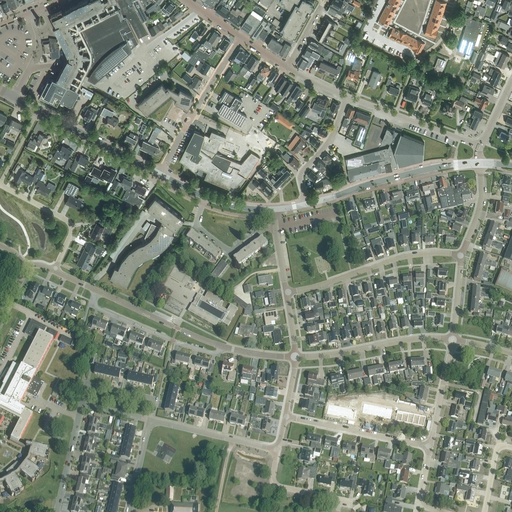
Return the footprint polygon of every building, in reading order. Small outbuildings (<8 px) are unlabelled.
[(0,6),(0,8),(2,7),(4,11),(10,9),(7,1),(4,2),(3,0),(0,0),(1,3),(0,3),(0,6)] [(7,0),(11,8),(19,5),(16,0),(7,0)] [(84,0),(65,10),(66,11),(63,13),(62,9),(51,14),(54,22),(56,21),(57,23),(53,25),(68,54),(70,53),(70,58),(68,57),(62,67),(57,78),(69,85),(71,81),(72,78),(74,74),(75,73),(76,73),(77,70),(89,76),(88,78),(95,81),(128,54),(132,50),(131,48),(139,42),(125,15),(124,16),(120,8),(121,8),(117,0),(84,0)] [(117,0),(121,8),(123,15),(127,15),(139,38),(148,33),(136,11),(130,0),(117,0)] [(132,0),(133,2),(138,12),(141,11),(142,13),(140,14),(144,23),(145,22),(152,19),(150,16),(149,14),(148,14),(144,7),(140,0),(132,0)] [(147,0),(148,1),(147,3),(145,5),(147,9),(149,11),(156,5),(159,2),(161,4),(164,1),(162,0),(147,0)] [(237,0),(218,0),(215,6),(218,8),(216,10),(225,16),(230,10),(237,0)] [(284,2),(288,4),(288,5),(293,8),(294,8),(297,9),(294,14),(293,14),(291,17),(292,18),(289,22),(288,22),(286,25),(287,26),(284,31),(284,30),(282,33),(282,34),(292,40),(294,37),(295,37),(299,32),(297,31),(299,28),(300,29),(303,23),(302,23),(303,20),(305,21),(308,15),(306,14),(308,11),(311,12),(314,5),(312,4),(314,1),(311,0),(279,0),(280,1),(284,3),(284,2)] [(354,7),(341,0),(332,0),(331,4),(339,8),(339,9),(343,11),(345,7),(352,11),(354,7)] [(386,24),(388,25),(401,0),(388,0),(379,20),(382,22),(384,23),(386,24)] [(438,29),(446,2),(438,0),(435,0),(427,26),(427,25),(424,34),(435,37),(438,29)] [(510,1),(509,0),(503,0),(503,1),(504,1),(502,6),(501,9),(504,11),(505,7),(509,9),(511,5),(509,4),(510,1)] [(168,15),(170,12),(171,12),(176,6),(169,1),(166,4),(165,4),(161,9),(168,15)] [(251,33),(255,27),(262,18),(266,11),(255,3),(253,5),(258,8),(257,9),(254,7),(241,26),(242,27),(241,27),(250,33),(251,33)] [(151,16),(161,6),(159,4),(153,9),(149,13),(151,16)] [(342,12),(330,5),(327,11),(334,15),(336,12),(341,15),(342,12)] [(241,11),(237,8),(235,10),(233,8),(226,17),(239,26),(247,14),(250,10),(244,6),(241,11)] [(170,17),(172,20),(176,17),(177,18),(182,15),(181,14),(183,12),(180,9),(170,17)] [(189,32),(200,22),(194,15),(183,25),(189,32)] [(475,45),(482,22),(466,17),(464,24),(466,25),(458,50),(469,54),(472,44),(475,45)] [(264,28),(267,24),(268,22),(262,18),(255,27),(251,33),(250,34),(255,37),(257,39),(257,38),(262,31),(262,30),(264,27),(264,28)] [(275,18),(272,22),(280,28),(283,24),(275,18)] [(326,18),(325,21),(325,20),(322,24),(323,25),(332,29),(334,25),(336,27),(338,25),(326,18)] [(165,27),(160,21),(156,24),(160,30),(165,27)] [(507,30),(509,25),(501,21),(501,22),(499,25),(499,26),(507,30)] [(204,32),(207,28),(207,27),(207,26),(205,26),(202,24),(200,28),(199,28),(197,31),(195,30),(191,36),(196,39),(200,33),(202,35),(203,34),(204,34),(204,33),(204,32)] [(153,35),(157,33),(160,30),(156,25),(153,26),(155,29),(151,31),(153,35)] [(319,30),(319,31),(328,35),(330,31),(333,33),(334,31),(332,29),(323,25),(322,27),(321,26),(319,30)] [(406,34),(400,30),(399,30),(393,27),(392,29),(391,31),(390,33),(389,35),(388,37),(412,49),(419,53),(425,43),(417,39),(406,34)] [(213,33),(211,32),(187,60),(194,65),(199,59),(204,62),(205,60),(221,36),(214,31),(213,33)] [(318,32),(316,36),(325,41),(327,37),(330,39),(331,37),(328,35),(319,31),(318,33),(318,32)] [(182,32),(174,39),(178,43),(186,36),(182,32)] [(376,45),(380,40),(371,32),(367,37),(376,45)] [(283,44),(284,42),(286,39),(282,37),(276,33),(275,36),(278,38),(277,40),(272,37),(267,45),(278,52),(283,44)] [(509,42),(507,41),(509,38),(503,35),(500,42),(503,43),(502,46),(506,48),(506,47),(511,49),(511,43),(509,42)] [(52,58),(61,57),(59,46),(57,45),(57,44),(58,41),(56,41),(57,39),(49,37),(49,38),(50,38),(50,40),(42,41),(44,53),(51,51),(52,58)] [(286,39),(284,42),(285,42),(279,53),(285,56),(291,45),(293,41),(287,37),(286,39)] [(343,42),(349,45),(352,41),(346,37),(343,42)] [(220,46),(217,50),(220,52),(222,48),(225,50),(228,47),(228,46),(230,42),(225,38),(219,46),(220,46)] [(308,45),(307,46),(320,54),(324,47),(311,39),(308,45)] [(192,47),(195,50),(200,43),(197,40),(192,47)] [(489,47),(490,44),(485,41),(481,50),(486,52),(489,47)] [(301,57),(297,64),(304,68),(306,66),(309,68),(313,59),(315,57),(317,58),(320,54),(307,46),(307,47),(301,57)] [(240,48),(235,55),(230,63),(233,65),(232,67),(238,71),(241,66),(238,64),(241,59),(245,61),(249,54),(246,52),(240,48)] [(344,58),(353,61),(355,55),(352,54),(352,51),(348,50),(344,58)] [(479,53),(474,51),(470,62),(475,63),(479,53)] [(500,51),(497,57),(507,61),(509,56),(503,53),(500,51)] [(478,58),(483,61),(486,54),(481,52),(478,58)] [(245,74),(250,67),(253,69),(259,61),(252,56),(247,64),(246,63),(240,70),(245,74)] [(318,68),(326,72),(329,65),(322,62),(324,57),(320,56),(317,63),(320,64),(318,68)] [(494,63),(498,64),(504,67),(507,61),(497,57),(494,63)] [(360,63),(361,60),(355,58),(354,61),(351,70),(349,69),(347,76),(352,78),(352,79),(355,80),(356,79),(359,72),(362,64),(360,63)] [(432,77),(434,74),(440,76),(445,61),(438,58),(434,69),(432,69),(432,68),(425,65),(422,73),(432,77)] [(477,59),(474,66),(481,69),(484,61),(477,59)] [(203,64),(200,62),(196,69),(206,74),(211,66),(204,62),(203,64)] [(185,69),(190,72),(194,66),(189,63),(185,69)] [(262,74),(263,73),(266,75),(270,69),(265,65),(257,76),(260,78),(263,75),(262,74)] [(329,65),(326,72),(334,76),(336,72),(339,73),(342,67),(338,65),(337,68),(329,65)] [(495,70),(491,68),(488,74),(499,79),(502,73),(495,70)] [(368,77),(368,76),(371,78),(368,84),(375,87),(377,80),(380,81),(381,78),(381,77),(379,76),(380,73),(374,70),(374,71),(368,69),(365,76),(368,77)] [(225,78),(231,82),(232,80),(236,74),(230,70),(225,78)] [(274,70),(270,76),(268,76),(268,77),(268,78),(270,80),(267,83),(272,86),(274,84),(272,83),(279,73),(274,70)] [(488,74),(485,72),(483,78),(496,84),(499,79),(488,74)] [(182,77),(188,83),(192,78),(186,73),(182,77)] [(190,84),(189,86),(192,89),(194,86),(197,88),(202,80),(195,76),(194,79),(194,80),(191,84),(190,84)] [(256,80),(257,79),(254,76),(253,77),(249,82),(249,83),(253,85),(256,80)] [(280,92),(287,80),(282,77),(274,88),(280,92)] [(44,89),(40,96),(49,101),(57,105),(60,100),(66,103),(70,105),(73,104),(80,91),(78,91),(53,78),(51,82),(48,81),(45,86),(44,89)] [(389,88),(388,92),(393,94),(393,93),(398,94),(399,89),(400,86),(397,85),(396,87),(393,87),(394,86),(393,85),(390,83),(391,79),(388,78),(386,84),(389,85),(388,87),(389,88)] [(293,84),(287,80),(280,92),(285,95),(293,84)] [(148,115),(170,96),(171,96),(170,95),(171,94),(174,97),(176,98),(174,101),(178,103),(178,102),(182,104),(181,105),(188,109),(194,98),(192,97),(193,95),(180,88),(178,92),(168,86),(166,87),(162,83),(141,100),(142,100),(138,103),(147,115),(148,115)] [(301,95),(303,92),(300,91),(302,89),(297,85),(291,94),(289,97),(287,100),(291,102),(294,97),(296,98),(296,97),(297,97),(298,96),(301,95)] [(483,96),(485,93),(491,96),(494,89),(484,85),(481,91),(479,90),(477,93),(483,96)] [(405,98),(404,98),(411,100),(410,102),(411,102),(412,99),(416,100),(420,89),(410,86),(408,89),(407,88),(408,89),(405,98)] [(83,87),(81,90),(86,92),(84,96),(90,99),(93,93),(83,87)] [(242,100),(225,90),(218,101),(222,104),(218,111),(241,125),(247,116),(236,110),(242,100)] [(425,104),(425,103),(430,105),(432,99),(433,94),(426,92),(424,96),(422,102),(422,103),(425,104)] [(327,107),(326,107),(329,100),(325,98),(324,100),(318,97),(316,103),(315,102),(312,108),(313,108),(321,111),(319,117),(320,116),(323,117),(326,111),(328,107),(327,107)] [(478,104),(479,104),(479,106),(483,109),(485,104),(487,105),(488,101),(487,100),(482,98),(482,100),(476,97),(474,101),(479,103),(478,104)] [(453,113),(455,107),(454,106),(455,105),(461,108),(464,103),(457,100),(457,99),(453,98),(450,105),(445,103),(442,110),(442,111),(442,112),(443,113),(445,113),(446,112),(446,111),(453,113)] [(304,102),(299,99),(296,104),(300,108),(304,102)] [(332,118),(333,114),(332,114),(334,110),(336,111),(339,104),(334,102),(333,105),(332,105),(331,109),(330,109),(327,116),(332,118)] [(310,109),(304,106),(299,114),(304,117),(310,109)] [(86,120),(86,121),(87,121),(88,121),(89,121),(91,117),(94,119),(96,113),(100,115),(103,110),(99,108),(98,110),(92,107),(91,110),(88,108),(87,107),(84,110),(86,112),(83,118),(86,120)] [(112,117),(114,112),(104,107),(100,114),(107,118),(104,124),(109,126),(110,124),(115,127),(119,120),(112,117)] [(352,117),(354,109),(349,107),(346,115),(348,115),(347,118),(345,117),(343,122),(344,123),(343,125),(348,127),(349,125),(347,124),(350,116),(352,117)] [(475,128),(480,119),(483,113),(475,109),(472,115),(475,116),(473,121),(469,119),(468,123),(471,124),(470,126),(475,128)] [(362,112),(357,110),(354,118),(358,119),(357,122),(359,123),(365,125),(366,122),(368,123),(371,116),(367,114),(367,113),(363,111),(363,112),(362,112)] [(287,125),(289,121),(278,113),(275,117),(287,125)] [(6,124),(0,135),(0,140),(4,142),(6,139),(2,138),(6,132),(7,129),(10,130),(11,127),(18,130),(21,124),(12,119),(9,125),(6,124)] [(360,125),(353,144),(360,146),(362,142),(361,140),(362,136),(363,137),(366,129),(364,127),(360,125)] [(318,133),(325,137),(328,131),(324,129),(325,128),(321,126),(320,129),(315,126),(313,130),(316,132),(318,133)] [(262,159),(251,152),(245,160),(241,163),(234,160),(222,155),(222,154),(217,152),(221,141),(223,142),(226,136),(213,131),(212,131),(209,136),(204,134),(206,128),(204,134),(195,130),(180,159),(194,171),(198,166),(207,170),(205,178),(232,189),(244,176),(247,178),(255,165),(258,160),(260,161),(262,159)] [(387,129),(382,140),(390,143),(388,147),(387,148),(364,154),(355,156),(345,159),(348,168),(348,169),(348,172),(349,177),(351,180),(382,171),(381,169),(387,168),(387,169),(390,169),(392,168),(392,167),(392,166),(398,165),(399,165),(423,159),(424,142),(401,133),(400,135),(394,133),(395,131),(393,130),(393,131),(387,128),(387,129)] [(511,128),(510,128),(509,132),(509,135),(501,131),(498,137),(506,141),(508,138),(511,137),(511,128)] [(33,141),(30,139),(26,147),(33,151),(36,145),(35,145),(36,143),(43,147),(44,146),(45,147),(47,146),(48,144),(48,142),(46,141),(48,138),(47,138),(47,136),(45,135),(44,136),(40,134),(37,140),(34,139),(33,141)] [(136,140),(138,136),(136,135),(134,138),(127,135),(124,140),(124,141),(127,142),(128,142),(134,145),(136,140)] [(147,151),(153,137),(151,136),(149,139),(148,142),(144,140),(140,147),(147,151)] [(308,147),(309,145),(306,142),(301,136),(290,150),(295,155),(300,150),(305,155),(311,149),(308,147)] [(311,136),(310,137),(306,140),(309,143),(310,141),(316,147),(320,142),(314,137),(313,138),(311,136)] [(158,148),(157,147),(153,145),(154,142),(156,138),(153,137),(147,151),(154,154),(154,153),(156,153),(158,152),(159,152),(160,152),(158,147),(158,148)] [(71,153),(73,150),(63,145),(59,152),(56,151),(53,157),(56,158),(60,160),(63,154),(64,155),(64,156),(68,158),(70,153),(71,153)] [(331,158),(327,153),(322,158),(326,163),(327,163),(329,165),(333,168),(336,164),(333,161),(332,162),(331,161),(330,160),(331,158)] [(75,160),(73,164),(70,169),(74,171),(76,166),(79,161),(86,165),(89,159),(88,159),(89,158),(86,157),(86,158),(80,155),(78,161),(75,160)] [(289,155),(285,158),(289,162),(288,163),(292,166),(292,165),(295,168),(300,164),(294,157),(292,159),(289,155)] [(325,170),(322,167),(325,165),(320,160),(315,165),(320,170),(322,172),(325,170)] [(14,178),(21,182),(26,172),(19,168),(21,166),(18,164),(14,171),(17,173),(14,178)] [(95,167),(91,173),(103,179),(104,177),(111,181),(115,173),(115,171),(113,170),(111,170),(111,171),(105,168),(103,171),(95,167)] [(263,177),(267,173),(261,167),(257,172),(263,177)] [(277,173),(279,175),(280,176),(284,180),(291,173),(287,169),(287,170),(284,167),(280,170),(277,173)] [(321,176),(318,173),(316,175),(312,171),(307,175),(314,181),(316,178),(318,180),(321,176)] [(316,178),(314,181),(316,182),(325,176),(319,171),(318,173),(321,176),(318,180),(316,178)] [(21,182),(22,180),(30,184),(32,181),(35,182),(38,175),(35,174),(34,177),(25,173),(26,172),(21,182)] [(99,180),(93,177),(92,178),(87,176),(89,172),(88,172),(86,176),(87,176),(85,179),(96,185),(99,180)] [(127,192),(130,187),(132,182),(130,180),(131,179),(125,176),(124,177),(123,177),(120,181),(121,182),(125,184),(123,186),(125,188),(125,189),(127,190),(122,198),(126,200),(130,193),(127,192)] [(273,183),(276,187),(284,180),(280,176),(276,180),(273,177),(270,180),(273,183)] [(464,177),(459,178),(461,190),(457,190),(453,191),(456,207),(463,205),(463,202),(471,200),(470,199),(472,199),(471,198),(470,193),(469,193),(469,192),(469,193),(468,188),(465,189),(464,185),(465,185),(464,177)] [(255,180),(253,178),(248,185),(252,189),(256,186),(260,183),(256,179),(255,180)] [(502,186),(502,188),(504,190),(504,191),(503,190),(503,192),(511,193),(511,186),(509,186),(511,179),(503,178),(503,181),(501,181),(500,182),(500,184),(500,185),(502,186)] [(324,185),(330,183),(327,179),(322,180),(322,181),(314,183),(316,189),(324,187),(324,185)] [(446,185),(446,182),(445,182),(445,180),(439,181),(440,190),(437,191),(439,199),(439,198),(441,204),(433,206),(431,197),(423,198),(427,214),(434,212),(456,207),(453,191),(452,188),(450,188),(449,184),(446,185)] [(39,181),(36,186),(39,187),(37,190),(47,196),(51,189),(53,190),(55,185),(55,186),(49,183),(47,187),(44,185),(44,184),(39,181)] [(263,181),(259,185),(263,188),(262,189),(268,195),(273,190),(263,181)] [(67,193),(67,194),(70,195),(65,205),(66,204),(70,206),(69,208),(71,205),(77,209),(82,201),(83,199),(79,197),(78,199),(74,197),(79,187),(72,184),(73,184),(68,193),(67,193)] [(132,190),(130,193),(126,200),(139,207),(143,199),(137,196),(139,192),(143,194),(147,188),(143,186),(142,187),(138,184),(135,190),(135,189),(134,191),(132,190)] [(434,193),(432,184),(425,185),(422,186),(423,193),(430,191),(431,194),(434,193)] [(407,198),(406,199),(407,202),(419,199),(417,190),(416,187),(412,188),(412,191),(406,193),(407,198)] [(391,198),(392,202),(402,200),(400,191),(395,193),(395,192),(393,193),(392,194),(392,197),(393,196),(393,198),(391,198)] [(382,200),(380,201),(381,206),(386,205),(387,210),(390,209),(393,217),(396,217),(393,207),(390,208),(387,195),(381,196),(382,200)] [(174,234),(172,233),(174,229),(176,230),(184,219),(155,197),(148,206),(149,206),(148,208),(162,220),(159,227),(152,223),(145,237),(147,242),(144,243),(139,245),(129,252),(122,261),(118,268),(115,267),(110,277),(128,285),(127,285),(132,275),(131,274),(132,272),(134,269),(137,265),(139,263),(142,260),(145,258),(149,256),(152,255),(156,253),(160,251),(162,249),(165,246),(168,243),(170,241),(172,237),(174,234)] [(366,210),(372,208),(372,209),(376,208),(373,199),(368,201),(368,200),(364,201),(366,210)] [(353,221),(359,220),(357,212),(354,213),(354,212),(352,204),(346,206),(348,213),(350,213),(353,221)] [(497,204),(495,214),(502,215),(502,213),(504,214),(504,218),(509,219),(510,211),(505,210),(503,210),(504,205),(497,204)] [(111,255),(115,258),(146,211),(143,209),(111,255)] [(460,217),(459,219),(464,221),(468,212),(462,210),(461,212),(459,211),(457,216),(460,217)] [(384,224),(380,211),(375,212),(379,226),(384,224)] [(410,219),(408,212),(398,215),(399,221),(410,219)] [(143,228),(147,230),(152,223),(148,220),(143,228)] [(96,224),(91,235),(91,234),(100,239),(103,233),(105,233),(107,233),(108,234),(109,236),(110,236),(115,226),(111,224),(110,227),(99,221),(97,225),(96,224)] [(462,226),(451,222),(449,226),(453,227),(452,230),(460,233),(462,226)] [(491,223),(489,229),(501,233),(503,233),(503,231),(499,229),(500,225),(498,224),(498,225),(491,223)] [(401,234),(398,235),(399,242),(400,242),(401,247),(407,246),(406,238),(405,238),(405,237),(409,236),(408,229),(401,230),(401,234)] [(412,244),(419,244),(418,236),(421,236),(421,229),(417,229),(417,232),(411,232),(412,244)] [(422,229),(422,234),(422,239),(425,239),(425,243),(434,243),(434,236),(425,236),(425,229),(422,229)] [(495,233),(497,234),(496,234),(500,236),(501,233),(489,229),(487,235),(494,237),(495,233)] [(221,253),(192,232),(186,238),(216,260),(221,253)] [(394,233),(388,235),(389,242),(387,243),(389,250),(395,249),(392,240),(395,239),(394,233)] [(487,235),(485,241),(497,245),(502,247),(503,244),(494,241),(494,242),(492,242),(494,237),(487,235)] [(268,244),(263,237),(233,259),(238,266),(268,244)] [(375,240),(371,242),(374,251),(375,250),(378,257),(383,255),(381,247),(380,245),(383,244),(381,238),(375,240)] [(490,249),(491,245),(493,245),(492,246),(496,248),(497,245),(485,241),(483,247),(485,248),(484,251),(489,252),(490,249)] [(96,248),(87,244),(77,264),(86,268),(96,248)] [(365,248),(367,253),(364,254),(367,261),(372,259),(370,251),(368,247),(365,248)] [(480,255),(479,261),(491,264),(492,262),(488,261),(486,261),(487,256),(480,255)] [(496,265),(491,264),(479,261),(477,267),(484,269),(485,265),(495,268),(496,265)] [(488,274),(484,273),(484,274),(483,273),(484,269),(477,267),(475,273),(488,276),(488,274)] [(495,285),(511,293),(511,276),(506,274),(508,270),(502,268),(500,272),(501,272),(495,285)] [(448,270),(442,269),(442,271),(438,271),(434,271),(434,274),(438,275),(437,277),(447,278),(448,270)] [(487,279),(488,276),(475,273),(473,279),(481,281),(482,277),(483,277),(483,278),(487,279)] [(271,276),(258,278),(259,285),(268,284),(268,286),(273,286),(271,276)] [(411,282),(410,276),(403,277),(403,283),(404,287),(407,287),(408,291),(411,291),(411,282)] [(397,289),(396,285),(397,285),(396,279),(388,280),(389,286),(393,286),(394,290),(397,289)] [(436,281),(435,287),(440,287),(439,292),(439,295),(444,296),(445,293),(446,293),(446,285),(441,285),(441,282),(436,281)] [(382,297),(385,296),(383,282),(377,283),(378,290),(375,291),(376,296),(381,295),(382,297)] [(29,290),(25,297),(30,299),(33,294),(35,294),(38,287),(32,284),(30,290),(29,290)] [(369,298),(372,297),(372,294),(371,289),(370,285),(364,286),(366,294),(368,294),(369,298)] [(42,295),(38,294),(36,299),(41,302),(44,296),(50,298),(53,292),(45,288),(42,294),(42,295)] [(357,288),(351,289),(353,297),(354,303),(357,302),(358,307),(363,306),(362,301),(360,301),(360,296),(361,296),(360,292),(358,292),(357,288)] [(215,327),(218,323),(220,324),(221,323),(228,326),(230,323),(238,309),(231,305),(227,311),(221,307),(222,305),(220,303),(222,300),(208,292),(205,298),(198,294),(195,300),(193,305),(192,304),(188,312),(215,327)] [(269,306),(276,305),(274,295),(274,294),(266,295),(266,299),(268,298),(269,306)] [(66,298),(59,295),(56,300),(54,299),(51,304),(54,305),(55,304),(62,308),(64,304),(63,303),(66,298)] [(326,299),(323,300),(324,304),(326,303),(326,304),(329,303),(329,309),(336,308),(335,301),(332,302),(331,295),(325,295),(326,299)] [(310,303),(309,300),(302,301),(304,309),(310,308),(310,307),(314,307),(314,310),(322,309),(321,305),(315,306),(314,302),(310,303)] [(66,306),(64,311),(69,314),(72,308),(73,309),(71,314),(76,316),(78,312),(78,311),(80,307),(72,303),(70,307),(69,307),(66,306)] [(322,309),(314,310),(314,313),(313,313),(305,315),(306,321),(314,319),(314,318),(322,317),(322,314),(323,314),(322,309)] [(274,322),(274,320),(278,319),(277,311),(263,313),(266,326),(271,325),(271,322),(274,322)] [(420,317),(412,318),(413,322),(414,322),(414,328),(422,328),(422,321),(421,321),(420,317)] [(92,326),(98,329),(102,321),(95,318),(94,321),(91,320),(88,328),(91,329),(92,326)] [(0,420),(1,418),(2,417),(0,416),(2,412),(19,420),(10,438),(18,442),(32,415),(17,407),(21,401),(24,395),(26,390),(37,396),(44,383),(44,382),(33,377),(52,339),(54,340),(57,333),(58,333),(50,329),(46,336),(43,334),(46,327),(31,320),(24,334),(35,339),(22,364),(21,366),(13,362),(10,368),(5,378),(0,388),(0,420)] [(381,320),(373,321),(375,327),(378,326),(379,334),(385,333),(383,324),(382,325),(381,320)] [(98,329),(105,331),(104,334),(106,335),(110,327),(107,326),(108,323),(102,321),(98,329)] [(314,325),(307,326),(308,333),(315,332),(319,331),(318,325),(324,324),(324,321),(317,322),(317,325),(314,326),(314,325)] [(373,336),(371,327),(370,322),(362,324),(363,330),(365,329),(367,337),(373,336)] [(498,326),(496,333),(501,335),(505,324),(503,323),(502,326),(502,327),(498,326)] [(254,330),(255,328),(255,325),(252,325),(251,327),(240,324),(238,335),(249,338),(250,334),(253,335),(254,330)] [(336,334),(335,332),(339,332),(337,324),(333,325),(334,328),(331,328),(332,334),(327,335),(328,344),(337,343),(337,342),(336,334)] [(361,338),(359,330),(358,324),(351,326),(352,331),(354,331),(355,339),(361,338)] [(501,335),(507,336),(509,329),(510,327),(507,327),(508,324),(505,324),(501,335)] [(111,334),(117,336),(120,328),(119,328),(119,327),(117,326),(116,327),(114,326),(112,329),(110,327),(106,335),(109,337),(111,334)] [(268,331),(274,330),(274,326),(267,327),(262,327),(264,334),(268,334),(268,331)] [(120,328),(117,336),(123,339),(122,342),(125,343),(128,335),(125,334),(126,331),(120,328)] [(282,344),(282,343),(280,330),(272,332),(275,345),(279,344),(279,345),(280,345),(280,344),(282,344)] [(131,336),(128,335),(125,343),(128,344),(129,341),(135,344),(138,336),(132,333),(131,336)] [(310,346),(319,345),(318,341),(321,340),(321,342),(327,341),(326,333),(320,334),(320,337),(318,337),(309,339),(310,346)] [(73,347),(75,343),(73,341),(62,335),(59,341),(66,344),(70,346),(73,347)] [(140,349),(143,350),(146,342),(144,341),(145,338),(138,336),(135,344),(142,346),(140,349)] [(157,343),(150,340),(149,343),(146,342),(143,350),(144,350),(143,352),(145,352),(146,351),(147,348),(154,351),(157,343)] [(163,346),(157,343),(154,351),(160,353),(159,356),(162,358),(165,350),(162,348),(163,346)] [(175,362),(182,363),(184,355),(177,353),(176,356),(173,356),(171,364),(174,365),(175,362)] [(184,355),(182,363),(188,365),(188,368),(191,369),(193,360),(190,360),(191,357),(184,355)] [(196,361),(193,360),(191,369),(194,369),(194,366),(201,368),(203,360),(196,358),(196,361)] [(210,361),(203,360),(201,368),(208,370),(207,373),(210,373),(212,365),(209,364),(210,361)] [(405,371),(403,362),(395,364),(398,375),(397,372),(405,371)] [(232,371),(233,366),(224,364),(221,375),(222,376),(222,375),(226,376),(227,372),(229,373),(229,376),(228,376),(227,381),(234,382),(236,372),(232,371)] [(396,375),(398,375),(395,364),(388,365),(390,373),(395,372),(396,375)] [(103,367),(96,365),(94,373),(101,375),(103,367)] [(375,368),(377,379),(377,380),(380,380),(380,376),(384,375),(382,366),(375,368)] [(114,370),(112,377),(119,379),(120,375),(124,376),(125,369),(122,368),(119,368),(119,367),(118,370),(114,370)] [(137,368),(135,367),(134,371),(133,370),(132,374),(129,373),(130,370),(125,369),(124,376),(128,377),(127,381),(133,382),(135,374),(136,371),(137,368)] [(266,374),(263,374),(261,383),(264,384),(265,382),(273,383),(273,381),(277,381),(278,368),(271,367),(271,375),(266,374)] [(252,375),(253,370),(243,368),(242,375),(241,380),(251,382),(251,381),(255,382),(256,376),(252,375)] [(369,378),(373,377),(374,380),(377,379),(375,368),(367,369),(369,378)] [(362,370),(354,372),(356,383),(357,383),(360,383),(359,380),(363,379),(362,370)] [(501,372),(495,370),(492,378),(493,378),(491,384),(494,385),(496,378),(499,379),(501,372)] [(135,374),(133,382),(139,384),(141,376),(142,373),(140,372),(139,372),(139,375),(135,374)] [(347,373),(348,382),(356,380),(356,383),(354,372),(347,373)] [(323,387),(325,381),(321,380),(321,381),(316,380),(317,376),(309,374),(308,380),(314,381),(313,385),(323,387)] [(330,376),(331,382),(332,385),(337,384),(344,383),(343,377),(339,378),(338,375),(330,376)] [(147,377),(141,376),(139,384),(145,385),(147,377)] [(154,379),(147,377),(145,385),(152,387),(154,379)] [(266,393),(267,393),(267,397),(276,398),(278,390),(267,388),(266,393)] [(306,389),(305,396),(310,397),(309,400),(316,401),(316,402),(318,402),(319,395),(314,394),(311,393),(312,390),(306,389)] [(176,400),(177,393),(169,391),(168,398),(176,400)] [(460,400),(459,405),(464,406),(465,401),(466,394),(456,392),(455,399),(460,400)] [(419,398),(418,401),(426,403),(427,396),(417,394),(416,397),(419,398)] [(168,398),(166,404),(174,406),(176,400),(168,398)] [(255,404),(266,406),(264,414),(273,416),(275,405),(267,403),(267,400),(256,398),(255,404)] [(303,402),(302,409),(309,411),(308,412),(313,413),(315,405),(317,405),(318,402),(316,402),(316,401),(309,400),(309,403),(303,402)] [(174,406),(166,404),(165,410),(173,412),(174,406)] [(191,408),(191,405),(188,404),(186,413),(189,413),(188,416),(196,418),(199,405),(195,405),(194,409),(191,408)] [(202,406),(199,405),(196,418),(203,419),(204,414),(207,415),(210,405),(207,404),(205,411),(201,410),(202,406)] [(213,406),(210,405),(207,415),(210,416),(209,420),(216,422),(218,413),(211,412),(213,406)] [(451,417),(458,418),(460,408),(453,407),(451,417)] [(230,412),(229,412),(228,420),(230,420),(230,424),(237,425),(239,417),(232,415),(233,410),(230,410),(230,412)] [(498,416),(493,414),(494,411),(488,410),(486,417),(487,417),(486,421),(490,422),(490,421),(496,423),(498,416)] [(225,419),(228,420),(229,412),(227,411),(226,415),(218,413),(216,422),(224,423),(225,419)] [(239,417),(237,425),(244,427),(245,423),(248,423),(250,417),(247,416),(246,419),(242,418),(243,414),(240,413),(239,417)] [(270,418),(258,416),(257,419),(264,420),(262,431),(269,432),(271,422),(269,421),(270,418)] [(506,419),(503,418),(502,425),(511,427),(511,416),(510,417),(507,416),(506,419)] [(91,419),(89,426),(99,428),(99,429),(105,430),(106,426),(97,424),(98,421),(100,421),(101,418),(95,417),(94,420),(91,419)] [(463,423),(457,421),(457,424),(449,422),(447,432),(454,434),(456,428),(466,431),(467,426),(463,425),(463,423)] [(99,428),(89,426),(88,433),(87,436),(96,438),(98,439),(98,438),(98,435),(95,434),(96,431),(98,432),(99,429),(99,428)] [(128,427),(126,433),(134,435),(136,429),(128,427)] [(477,433),(479,434),(477,440),(484,441),(486,432),(477,430),(477,433)] [(133,440),(134,435),(126,433),(123,432),(123,435),(126,436),(125,439),(133,440)] [(308,434),(306,441),(311,442),(314,443),(312,448),(315,449),(321,450),(322,447),(319,447),(320,444),(321,437),(308,434)] [(85,446),(92,447),(94,448),(97,449),(98,445),(92,444),(93,441),(95,441),(96,438),(87,436),(87,439),(86,439),(85,446)] [(0,489),(3,490),(6,488),(4,483),(16,477),(20,473),(28,462),(32,466),(34,463),(35,459),(31,458),(34,445),(34,442),(32,441),(31,445),(27,444),(26,444),(25,445),(25,446),(18,442),(10,438),(9,441),(29,451),(27,459),(21,466),(16,462),(5,472),(8,477),(0,481),(0,489)] [(125,439),(122,438),(122,441),(124,441),(124,445),(132,447),(133,440),(125,439)] [(324,446),(336,448),(338,440),(326,438),(324,446)] [(454,447),(455,443),(452,442),(453,440),(446,438),(445,442),(446,442),(444,448),(452,450),(452,446),(454,447)] [(477,455),(476,457),(481,457),(482,457),(482,454),(482,453),(482,452),(481,452),(482,447),(474,445),(475,442),(466,440),(465,444),(471,445),(469,454),(477,455)] [(352,443),(352,444),(344,442),(343,450),(349,451),(348,455),(356,456),(358,451),(354,450),(356,444),(352,443)] [(123,447),(122,451),(130,453),(132,447),(124,445),(121,444),(120,447),(123,447)] [(34,445),(31,458),(35,459),(36,459),(36,460),(39,461),(39,460),(45,462),(46,459),(47,459),(47,460),(49,453),(49,454),(48,453),(49,449),(43,447),(43,446),(40,445),(40,446),(34,445)] [(375,458),(372,457),(374,448),(367,447),(368,446),(363,445),(361,454),(367,455),(367,458),(370,459),(369,463),(373,464),(375,458)] [(96,456),(90,454),(91,451),(94,451),(94,448),(92,447),(85,446),(83,453),(86,453),(85,456),(93,458),(95,459),(96,456)] [(385,468),(390,469),(392,461),(389,460),(391,451),(379,449),(377,458),(386,460),(385,468)] [(308,464),(309,462),(310,456),(313,456),(314,452),(311,452),(303,450),(302,455),(301,455),(301,456),(300,456),(299,459),(300,459),(300,460),(301,460),(301,461),(305,461),(304,464),(308,464)] [(122,451),(119,451),(119,453),(122,454),(121,458),(129,460),(130,453),(122,451)] [(404,456),(400,456),(399,461),(403,462),(402,465),(410,466),(412,455),(404,454),(404,456)] [(449,465),(448,468),(459,470),(460,464),(456,463),(456,461),(449,460),(450,455),(442,454),(440,463),(448,464),(449,465)] [(95,459),(93,458),(85,456),(85,459),(84,459),(82,466),(92,468),(96,469),(96,465),(90,464),(91,461),(95,462),(95,459)] [(465,460),(472,462),(471,470),(478,471),(479,462),(473,461),(474,458),(466,456),(465,460)] [(28,462),(20,473),(24,477),(24,478),(26,479),(32,483),(35,479),(36,480),(35,480),(40,475),(39,475),(38,475),(40,472),(35,468),(36,467),(33,465),(33,466),(32,466),(28,462)] [(119,465),(117,471),(126,473),(127,466),(119,465)] [(80,473),(81,473),(80,476),(89,478),(89,476),(91,477),(91,476),(90,476),(92,468),(82,466),(80,473)] [(402,471),(403,467),(395,466),(394,470),(401,471),(400,475),(398,475),(397,480),(398,482),(399,482),(407,483),(409,473),(402,471)] [(315,480),(316,475),(317,469),(308,467),(307,470),(299,468),(297,479),(305,481),(306,478),(309,478),(309,477),(311,477),(311,479),(315,480)] [(445,479),(446,470),(439,469),(438,478),(445,479)] [(110,480),(118,482),(121,479),(124,479),(126,473),(117,471),(114,470),(112,476),(111,476),(110,480)] [(472,476),(472,473),(460,471),(459,475),(469,477),(468,485),(470,486),(470,487),(475,488),(476,483),(475,482),(476,477),(472,476)] [(330,478),(321,476),(319,483),(331,486),(331,482),(335,483),(336,475),(331,474),(330,478)] [(88,481),(89,478),(80,476),(79,479),(77,486),(88,488),(90,489),(91,486),(85,484),(86,481),(88,481)] [(16,477),(4,483),(6,488),(7,488),(6,489),(7,491),(8,491),(11,497),(14,495),(15,496),(14,496),(14,497),(20,493),(19,492),(23,490),(20,484),(21,484),(20,481),(19,482),(16,477)] [(341,479),(340,487),(340,488),(344,489),(344,487),(351,489),(352,485),(355,486),(357,478),(351,477),(350,481),(341,479)] [(371,497),(373,486),(369,485),(369,481),(359,479),(358,487),(362,487),(362,486),(365,487),(364,495),(371,497)] [(121,492),(123,486),(115,484),(113,490),(121,492)] [(397,491),(396,499),(404,500),(406,489),(402,489),(402,486),(396,484),(396,486),(393,485),(392,490),(397,491)] [(444,487),(444,486),(437,484),(437,488),(436,488),(435,493),(436,493),(436,494),(443,495),(444,492),(449,493),(450,488),(444,487)] [(84,498),(85,495),(83,494),(84,490),(87,491),(88,488),(77,486),(76,493),(75,496),(84,498)] [(471,492),(471,489),(457,486),(456,490),(467,492),(466,501),(473,502),(475,493),(471,492)] [(166,501),(173,502),(174,488),(167,487),(166,501)] [(113,490),(110,490),(110,492),(113,493),(112,496),(120,498),(121,492),(113,490)] [(84,508),(83,508),(83,505),(81,504),(82,500),(83,501),(84,498),(75,496),(75,499),(74,499),(73,506),(84,508)] [(112,496),(110,503),(118,505),(120,498),(112,496)] [(392,504),(392,501),(386,500),(383,511),(401,511),(402,508),(395,507),(395,505),(392,504)] [(110,505),(109,508),(117,510),(118,505),(110,503),(108,502),(107,504),(107,505),(110,505)] [(197,511),(198,504),(171,503),(170,511),(197,511)]
